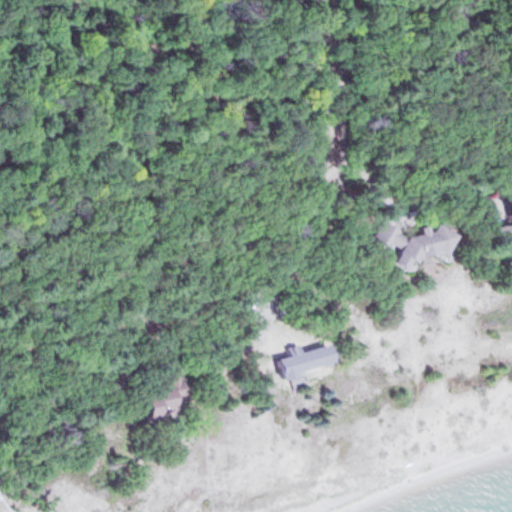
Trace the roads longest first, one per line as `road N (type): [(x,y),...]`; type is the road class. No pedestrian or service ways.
road 1 (residential): [(333,0),(334,159),(310,202),(140,267),(0,308)]
road 2 (residential): [(310,202),(386,164),(511,150)]
